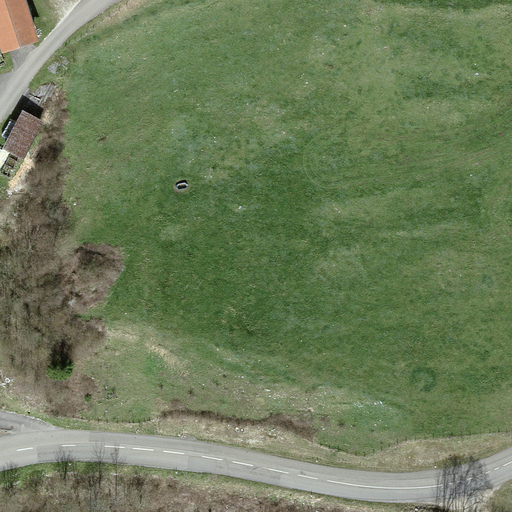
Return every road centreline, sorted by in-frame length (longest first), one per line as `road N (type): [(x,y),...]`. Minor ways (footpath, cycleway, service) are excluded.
road 1 (tertiary): [(0,453),(123,447),(407,487),(456,482),(511,461)]
road 2 (unclassified): [(96,0),(53,34),(0,100)]
